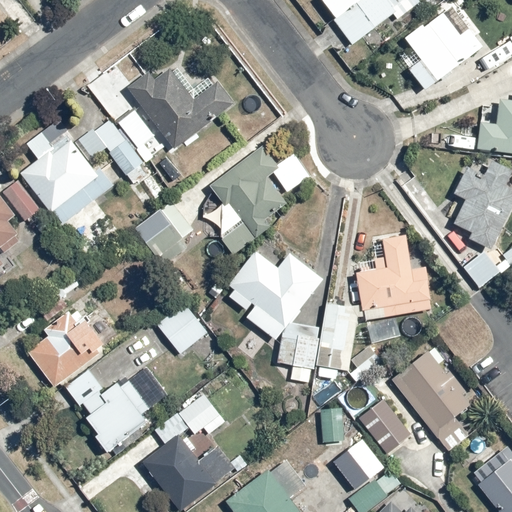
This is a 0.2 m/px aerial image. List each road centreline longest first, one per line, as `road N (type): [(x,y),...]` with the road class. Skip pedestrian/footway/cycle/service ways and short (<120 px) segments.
road 1 (residential): [(333,125),(236,0)]
road 2 (residential): [(0,84),(99,0)]
